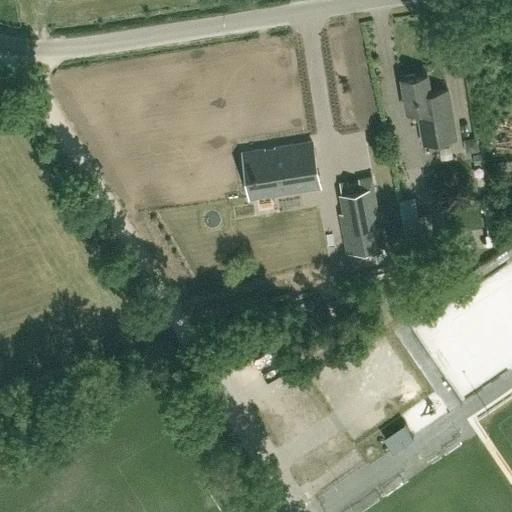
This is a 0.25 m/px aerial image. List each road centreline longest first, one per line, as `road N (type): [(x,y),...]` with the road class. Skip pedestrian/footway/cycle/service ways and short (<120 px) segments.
road 1 (unclassified): [(371,0),(62,47),(0,43)]
road 2 (track): [(157,291),(22,49)]
road 3 (unclassified): [(293,511),(157,291)]
